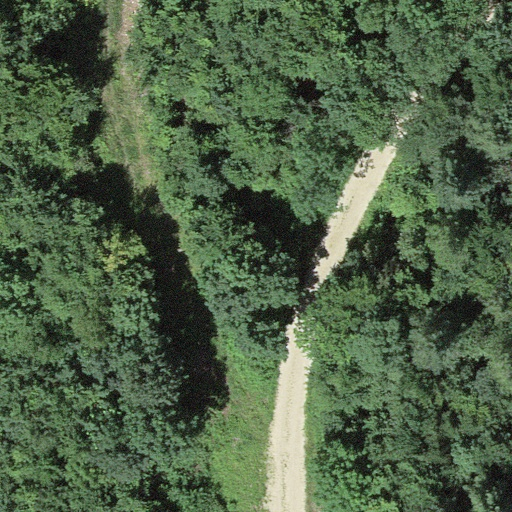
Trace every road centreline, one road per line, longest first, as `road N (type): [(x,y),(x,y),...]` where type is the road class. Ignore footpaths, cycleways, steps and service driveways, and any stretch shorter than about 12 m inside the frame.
road 1 (track): [(286,511),(264,426),(375,97),(483,0)]
road 2 (track): [(264,426),(176,271),(114,74),(125,0)]
